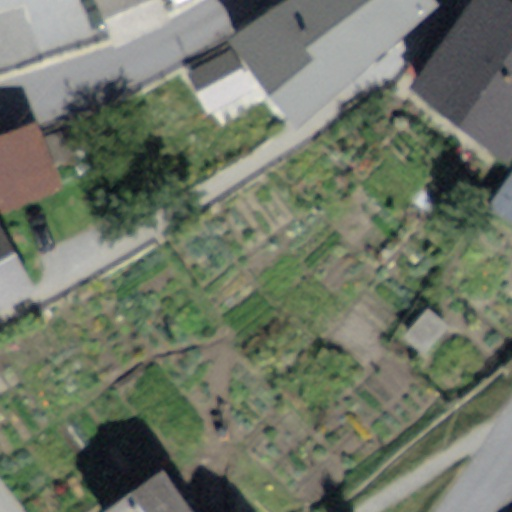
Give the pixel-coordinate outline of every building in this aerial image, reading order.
[(174,18),(166,0),(102,0),(119,41),(174,18)] [(440,0),(286,0),(240,35),(303,119),(448,10),(440,0)] [(511,161),(511,0),(476,0),(411,88),(511,162),(511,161)] [(250,87),(230,34),(191,48),(212,102),(250,87)] [(39,123),(0,138),(0,184),(10,209),(64,187),(39,123)] [(0,313),(36,294),(0,227),(0,313)] [(194,511),(164,471),(107,511),(194,511)]
